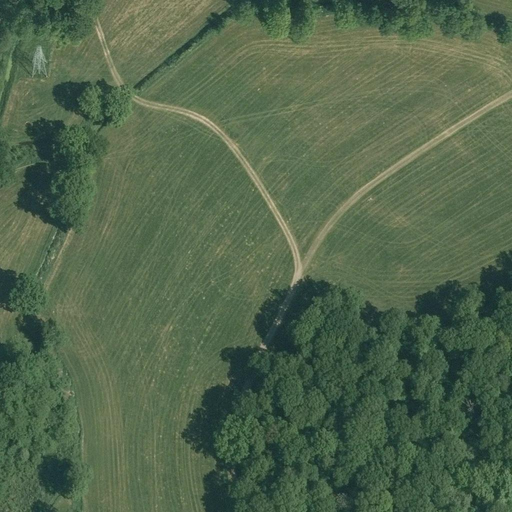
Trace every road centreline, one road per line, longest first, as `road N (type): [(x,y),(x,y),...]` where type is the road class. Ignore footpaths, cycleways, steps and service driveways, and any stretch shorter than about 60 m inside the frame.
road 1 (track): [(511,94),(316,227),(306,261)]
road 2 (track): [(306,261),(238,386),(230,418),(232,511)]
road 3 (track): [(306,261),(222,132),(198,113),(136,101)]
